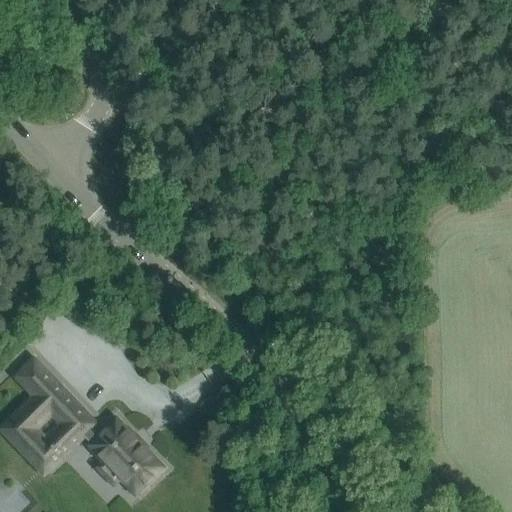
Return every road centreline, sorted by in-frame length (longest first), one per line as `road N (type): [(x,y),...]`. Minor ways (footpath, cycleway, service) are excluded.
road 1 (unclassified): [(333,511),(250,357),(77,170)]
road 2 (unknown): [(293,215),(292,153),(320,97),(376,51),(419,0)]
road 3 (unknown): [(381,434),(362,373),(315,291),(293,215)]
road 4 (unclassified): [(77,170),(97,89),(47,0)]
road 5 (track): [(381,434),(287,356),(250,357)]
